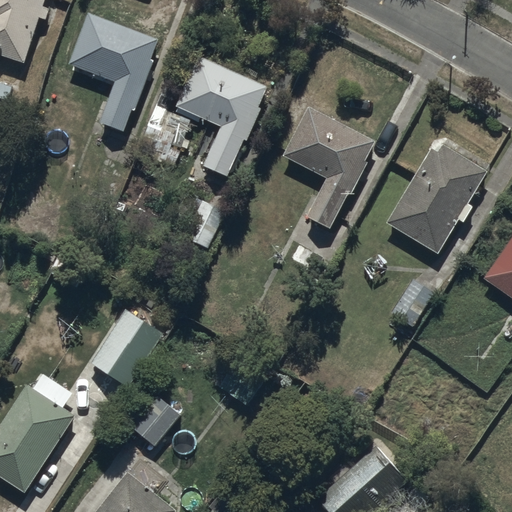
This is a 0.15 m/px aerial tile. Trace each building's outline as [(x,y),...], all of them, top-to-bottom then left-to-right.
[(48,0),(0,0),(0,57),(25,67),(41,22),(46,24),(50,13),(45,11),(48,0)] [(160,43),(90,18),(71,69),(116,85),(101,127),(126,136),(134,113),(138,115),(155,65),(153,64),(160,43)] [(269,91),(202,63),(200,62),(180,111),(223,129),(205,172),(231,182),(269,91)] [(0,129),(13,90),(0,85),(0,129)] [(177,96),(164,91),(141,151),(178,164),(195,120),(171,111),(177,96)] [(306,109),(281,155),(328,180),(307,220),(329,232),(348,196),(352,198),(369,168),(365,166),(375,147),(306,109)] [(432,152),(390,224),(441,256),(460,224),(464,227),(473,211),(469,209),(489,176),(444,149),(440,157),(432,152)] [(511,240),(485,281),(511,298),(511,240)] [(437,294),(413,282),(394,318),(418,331),(437,294)] [(165,338),(127,313),(94,365),(133,389),(165,338)] [(29,388),(0,431),(0,477),(28,496),(77,418),(29,388)] [(158,400),(133,429),(157,450),(182,420),(158,400)] [(381,511),(412,483),(377,447),(319,502),(328,511),(381,511)] [(177,511),(129,474),(100,511),(177,511)] [(438,511),(422,492),(398,511),(438,511)]
